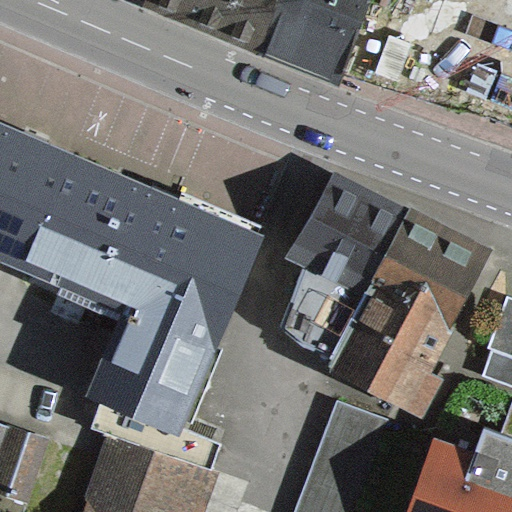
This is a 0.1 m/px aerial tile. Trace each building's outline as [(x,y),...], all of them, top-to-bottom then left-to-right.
[(169,0),(257,35),(270,0),(169,0)] [(270,0),(257,35),(345,71),(368,0),(270,0)] [(427,0),(368,0),(345,71),(511,124),(511,0),(505,0),(499,22),(427,0)] [(0,250),(26,261),(71,155),(0,124),(0,250)] [(71,155),(26,261),(66,277),(51,311),(80,323),(95,290),(132,306),(95,391),(116,401),(170,423),(176,426),(177,425),(215,337),(216,338),(260,236),(71,155)] [(409,210),(334,170),(291,252),(308,261),(283,326),(300,340),(332,354),(409,210)] [(489,252),(409,210),(332,354),(328,362),(408,404),(489,252)] [(511,295),(508,294),(489,345),(494,347),(511,353),(511,295)] [(511,353),(494,347),(484,373),(511,383),(511,353)] [(301,501),(332,511),(353,511),(389,417),(339,398),(301,501)] [(170,423),(116,401),(102,432),(113,435),(154,450),(158,451),(170,423)] [(47,438),(0,422),(0,488),(27,497),(47,438)] [(170,423),(158,451),(212,467),(222,443),(177,425),(176,426),(170,423)] [(436,440),(409,511),(511,511),(511,435),(484,425),(474,454),(436,440)] [(132,511),(154,450),(113,435),(86,511),(132,511)] [(158,451),(154,450),(132,511),(196,511),(212,467),(158,451)] [(296,511),(332,511),(301,501),(296,511)]
